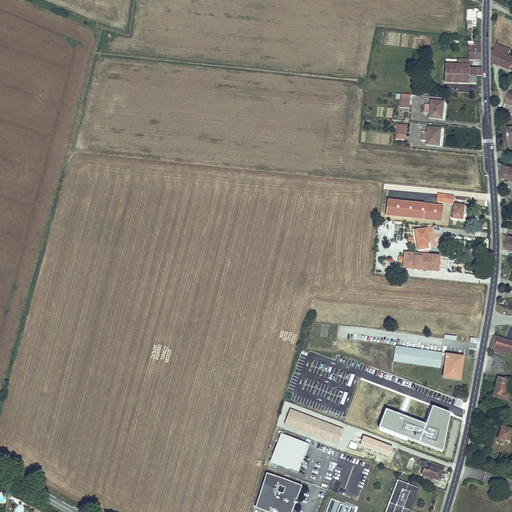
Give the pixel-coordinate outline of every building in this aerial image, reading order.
[(480,44),(468,44),(468,49),(469,58),(480,58),(480,44)] [(510,50),(496,44),(494,50),(501,53),(508,56),(510,50)] [(492,49),(492,64),(496,65),(501,53),(494,50),(492,49)] [(496,65),(511,71),(511,57),(508,56),(501,53),(496,65)] [(457,64),(445,63),(445,77),(444,80),(477,82),(477,81),(481,81),(483,81),(483,75),(469,75),(469,67),(469,64),(457,64)] [(411,98),(402,96),(401,107),(410,107),(411,98)] [(441,119),(444,101),(432,100),(431,105),(426,105),(424,113),(430,114),(430,118),(441,119)] [(399,125),(398,134),(408,134),(408,126),(399,125)] [(438,146),(441,130),(428,128),(427,132),(423,132),(422,140),(427,140),(426,144),(438,146)] [(511,167),(503,165),(499,178),(511,181),(511,167)] [(455,195),(438,193),(437,201),(454,203),(455,195)] [(389,198),(387,215),(442,221),(444,205),(389,198)] [(463,219),(465,204),(455,203),(453,218),(463,219)] [(428,228),(415,229),(418,250),(429,249),(428,243),(430,243),(428,228)] [(440,254),(404,251),(403,256),(403,262),(402,268),(439,271),(440,254)] [(489,349),(510,355),(511,348),(511,341),(494,335),(489,349)] [(442,352),(395,345),(393,361),(440,368),(442,352)] [(446,354),(443,377),(461,380),(465,357),(446,354)] [(504,391),(509,377),(499,374),(492,395),(497,396),(503,398),(503,396),(506,397),(508,392),(506,391),(504,391)] [(387,409),(380,428),(444,452),(451,412),(433,405),(426,424),(387,409)] [(344,429),(291,409),(285,424),(338,444),(344,429)] [(511,429),(502,426),(498,440),(505,442),(505,441),(510,442),(511,435),(511,429)] [(309,444),(282,433),(271,461),(298,472),(309,444)] [(393,446),(364,435),(361,446),(390,456),(393,446)] [(358,444),(351,441),(349,447),(356,449),(358,444)] [(439,479),(444,465),(432,460),(429,469),(423,467),(421,472),(432,476),(431,478),(437,480),(437,479),(439,479)] [(304,487),(271,475),(258,509),(265,511),(272,511),(274,509),(275,510),(277,510),(279,511),(278,511),(295,511),(298,504),(296,504),(298,500),(299,501),(304,487)] [(419,487),(398,479),(385,511),(402,511),(404,507),(411,509),(419,487)] [(354,511),(356,508),(332,498),(326,511),(354,511)]
